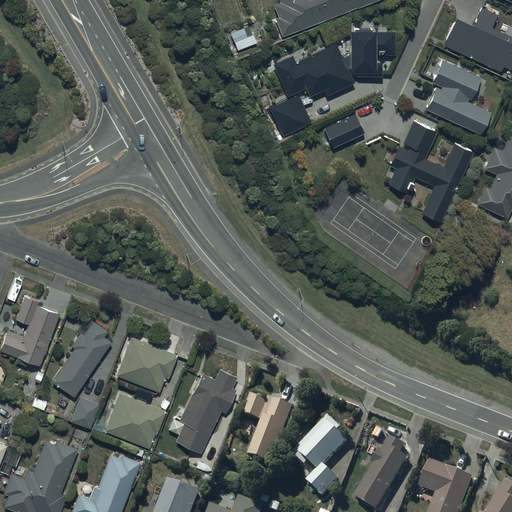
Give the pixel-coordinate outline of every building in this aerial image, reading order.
[(380,0),(280,0),(281,3),(274,6),(278,17),(275,18),(282,38),(380,0)] [(446,38),(442,45),(500,72),(503,66),(511,71),(511,37),(490,28),(496,14),(481,8),(477,15),(474,13),(470,22),(452,14),(442,36),(446,38)] [(293,56),(274,65),(289,97),(306,88),(311,97),(325,91),(328,96),(355,83),(351,74),(357,74),(357,77),(383,78),(382,63),(377,63),(377,56),(396,55),(395,32),(351,32),(351,54),(343,58),(336,44),(297,63),(293,56)] [(436,82),(425,106),(479,131),(489,109),(466,98),(477,74),(440,57),(430,79),(436,82)] [(299,95),(270,109),(283,136),(312,122),(299,95)] [(354,110),(322,125),(331,144),(363,129),(354,110)] [(436,129),(413,118),(400,145),(397,144),(388,163),(395,166),(388,182),(405,190),(413,174),(434,183),(421,211),(440,220),(473,149),(453,140),(442,164),(424,156),(436,129)] [(485,184),(477,201),(506,215),(510,207),(511,208),(511,131),(509,130),(501,147),(494,144),(483,166),(495,172),(489,185),(485,184)] [(39,302),(24,296),(15,319),(28,324),(23,336),(7,330),(0,347),(0,350),(16,356),(14,361),(30,368),(32,365),(38,367),(58,314),(37,305),(39,302)] [(75,332),(77,334),(69,346),(73,349),(51,382),(73,397),(110,342),(103,337),(107,331),(92,321),(91,322),(84,318),(75,332)] [(176,355),(130,338),(115,375),(158,392),(164,377),(167,378),(168,375),(169,375),(173,365),(172,365),(176,355)] [(237,375),(218,366),(213,376),(201,371),(184,406),(180,403),(174,415),(179,417),(178,419),(172,416),(167,427),(178,432),(175,438),(200,451),(220,409),(224,411),(236,387),(232,385),(237,375)] [(164,411),(118,393),(103,430),(148,448),(155,431),(156,432),(163,414),(164,411)] [(272,463),(293,405),(269,397),(268,400),(252,395),(245,413),(261,419),(248,454),(272,463)] [(98,404),(79,397),(70,421),(89,429),(98,404)] [(46,402),(34,398),(31,406),(43,411),(46,402)] [(309,461),(318,470),(347,438),(337,430),(340,426),(328,415),(293,453),(305,465),(309,461)] [(406,448),(390,439),(382,453),(380,452),(373,464),(374,465),(355,499),(378,511),(407,459),(402,456),(406,448)] [(60,493),(76,449),(55,441),(54,445),(44,441),(32,472),(26,470),(23,478),(10,474),(3,494),(7,495),(3,507),(17,511),(58,511),(65,495),(60,493)] [(120,456),(109,452),(97,484),(93,483),(88,495),(78,491),(71,509),(78,511),(115,511),(117,509),(119,510),(139,459),(122,452),(120,456)] [(460,511),(473,479),(430,462),(420,488),(437,495),(429,511),(460,511)] [(338,477),(324,464),(308,481),(322,494),(338,477)] [(192,511),(199,493),(168,481),(156,511),(192,511)] [(511,511),(511,486),(506,483),(487,511),(511,511)] [(261,511),(263,508),(239,498),(233,511),(227,511),(211,506),(208,511),(261,511)]
